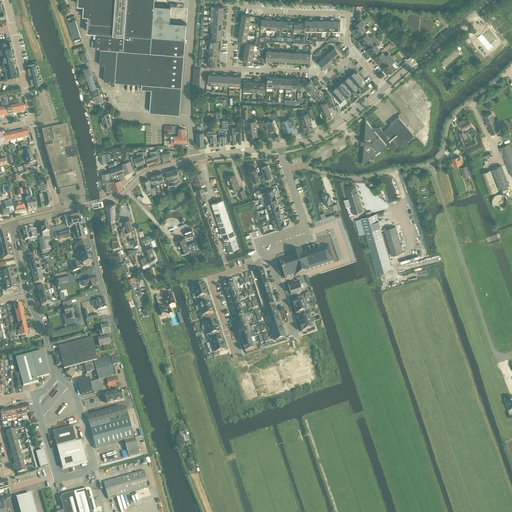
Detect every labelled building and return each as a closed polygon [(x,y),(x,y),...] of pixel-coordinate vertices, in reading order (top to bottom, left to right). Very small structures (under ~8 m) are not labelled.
[(149,112),(179,114),(186,23),(170,22),(171,6),(170,6),(154,5),(154,0),(78,0),(78,5),(83,5),(83,15),(88,16),(87,31),(96,32),(95,48),(101,49),(99,65),(105,65),(104,81),(111,81),(111,86),(115,86),(115,82),(141,84),(141,88),(151,89),(149,112)] [(365,30),(362,25),(365,23),(362,19),(360,20),(357,23),(355,24),(357,27),(352,31),(357,36),(365,30)] [(482,33),(478,36),(489,49),(493,45),(490,42),(498,36),(490,28),(483,34),(482,33)] [(370,37),(366,33),(358,40),(362,45),(367,41),(370,44),(376,38),(373,34),(370,37)] [(371,55),(379,48),(376,44),(379,42),(376,38),(370,44),(372,46),(367,50),(371,55)] [(338,60),(339,59),(339,57),(341,54),(335,47),(331,51),(338,60)] [(338,60),(331,51),(327,55),(333,62),(335,60),(337,61),(338,60)] [(83,62),(88,60),(86,52),(80,54),(83,62)] [(382,52),(374,59),(378,64),(383,59),(385,62),(392,56),(389,53),(385,55),(382,52)] [(330,67),(331,66),(330,64),(333,62),(327,55),(323,58),(330,67)] [(387,64),(382,69),(387,74),(389,72),(391,74),(396,70),(394,68),(395,67),(391,63),(395,60),(392,56),(385,62),(387,64)] [(330,67),(323,58),(318,62),(324,69),(327,67),(329,68),(330,67)] [(86,76),(91,74),(93,73),(89,61),(86,62),(88,67),(84,69),(86,76)] [(15,70),(6,72),(7,78),(10,77),(10,78),(14,77),(13,76),(17,75),(15,69),(15,70)] [(349,76),(351,77),(356,84),(358,86),(363,82),(361,80),(363,79),(357,72),(356,73),(354,72),(349,76)] [(93,78),(91,74),(86,76),(89,83),(94,81),(96,80),(95,77),(93,78)] [(356,84),(351,77),(349,79),(348,77),(343,81),(345,83),(350,89),(352,91),(357,87),(355,85),(356,84)] [(308,90),(308,91),(315,85),(311,80),(308,82),(307,81),(306,80),(305,80),(302,83),(303,83),(302,84),(303,84),(304,86),(307,89),(305,90),(307,92),(308,90)] [(95,85),(94,81),(89,83),(91,89),(97,87),(97,88),(99,87),(98,84),(95,85)] [(252,91),(252,82),(244,82),(243,90),(252,91)] [(338,88),(344,94),(346,96),(350,92),(349,90),(350,89),(345,83),(343,84),(342,82),(337,86),(338,88)] [(313,95),(319,90),(315,85),(308,91),(312,95),(313,95)] [(98,91),(97,88),(97,87),(91,89),(93,96),(100,94),(99,91),(98,91)] [(343,96),(344,94),(338,88),(337,89),(336,87),(331,91),(340,101),(344,98),(343,96)] [(317,100),(323,95),(319,90),(313,95),(312,95),(311,97),(315,102),(317,100)] [(101,94),(100,94),(93,96),(96,103),(100,102),(101,103),(104,102),(103,101),(101,95),(101,94)] [(323,117),(331,114),(328,107),(331,106),(329,99),(325,100),(326,103),(318,106),(321,113),(322,113),(323,117)] [(7,103),(4,103),(7,116),(12,115),(11,108),(8,109),(7,103)] [(301,120),(303,127),(312,124),(309,117),(314,115),(311,108),(307,110),(308,113),(298,116),(300,120),(301,120)] [(267,132),(276,129),(273,120),(276,119),(273,112),(268,114),(270,121),(264,123),(267,132)] [(103,122),(99,123),(102,130),(106,129),(108,127),(108,125),(111,124),(108,113),(101,115),(103,122)] [(499,131),(496,124),(500,123),(498,119),(495,120),(492,113),(484,116),(491,134),(499,131)] [(284,132),(293,129),(291,126),(293,125),(292,124),(295,123),(292,116),(288,117),(289,119),(282,122),(283,125),(282,126),(284,132)] [(414,135),(398,116),(389,124),(390,126),(383,131),(380,128),(372,127),(366,120),(364,137),(360,141),(364,146),(362,164),(389,141),(396,149),(404,141),(405,142),(414,135)] [(472,126),(468,118),(464,121),(464,119),(458,122),(463,131),(472,126)] [(225,144),(225,131),(225,130),(228,129),(227,120),(222,120),(222,127),(218,127),(219,136),(219,140),(220,140),(220,144),(225,144)] [(248,137),(257,136),(255,121),(247,122),(248,131),(247,131),(248,137)] [(60,128),(41,132),(44,146),(45,146),(45,148),(53,176),(54,178),(54,177),(57,189),(78,185),(75,173),(69,174),(65,159),(77,156),(75,148),(71,149),(66,127),(62,127),(62,126),(60,127),(60,128)] [(230,127),(230,135),(230,143),(236,143),(235,133),(239,133),(238,127),(232,127),(230,127)] [(209,130),(206,130),(206,136),(210,136),(211,144),(216,144),(216,130),(214,130),(214,128),(209,128),(209,130)] [(174,138),(171,138),(171,144),(179,144),(179,142),(187,142),(186,136),(185,136),(185,130),(178,130),(178,136),(174,136),(174,138)] [(482,154),(491,150),(485,136),(476,140),(482,154)] [(511,176),(511,175),(511,149),(510,144),(500,148),(511,176)] [(27,158),(35,156),(33,150),(25,152),(27,158)] [(160,151),(150,152),(151,156),(152,157),(154,163),(160,161),(159,158),(161,158),(160,154),(160,151)] [(160,154),(161,158),(161,161),(166,161),(166,160),(166,159),(171,158),(170,152),(168,153),(168,151),(164,152),(164,153),(160,154)] [(135,158),(134,158),(135,160),(137,165),(145,162),(143,156),(144,155),(143,152),(139,152),(137,153),(137,154),(136,155),(137,157),(135,158)] [(101,163),(108,162),(110,167),(116,165),(114,160),(109,162),(108,153),(100,154),(101,163)] [(129,154),(126,155),(127,161),(129,160),(130,160),(132,164),(135,163),(134,161),(135,160),(134,158),(135,158),(134,158),(133,158),(132,155),(129,156),(129,154)] [(29,164),(37,162),(35,156),(27,158),(29,164)] [(462,164),(460,156),(458,157),(458,156),(452,158),(454,166),(462,164)] [(127,161),(122,163),(125,170),(126,173),(133,170),(129,160),(127,161)] [(122,163),(110,168),(111,171),(114,170),(114,174),(125,170),(122,163)] [(264,174),(261,175),(263,180),(263,181),(272,178),(268,165),(262,167),(264,174)] [(463,177),(469,175),(466,165),(460,168),(463,177)] [(501,166),(492,169),(499,188),(501,187),(502,190),(508,187),(507,185),(509,184),(501,166)] [(256,169),(249,171),(254,183),(263,180),(261,175),(258,176),(256,169)] [(489,194),(498,191),(491,169),(481,173),(489,194)] [(102,174),(103,179),(115,177),(114,174),(114,170),(111,171),(111,172),(111,173),(102,174)] [(115,177),(103,179),(103,184),(109,183),(109,184),(109,186),(110,186),(110,187),(112,187),(113,190),(123,186),(123,185),(124,185),(123,183),(124,183),(122,179),(125,178),(124,175),(127,175),(126,173),(125,170),(114,174),(115,177)] [(174,180),(171,170),(166,172),(168,179),(171,178),(172,181),(174,180)] [(161,183),(160,181),(164,180),(162,173),(156,174),(161,190),(161,193),(165,192),(163,183),(161,183)] [(202,188),(201,185),(205,184),(201,173),(194,175),(198,186),(199,189),(196,190),(199,198),(205,196),(203,187),(202,188)] [(161,190),(156,174),(151,176),(153,183),(156,182),(157,185),(157,187),(158,191),(161,190)] [(235,175),(226,178),(230,188),(233,187),(236,186),(238,191),(240,197),(246,195),(244,189),(241,190),(235,175)] [(146,193),(150,192),(149,188),(151,187),(149,179),(142,181),(146,193)] [(21,184),(25,199),(30,198),(28,189),(25,189),(24,183),(21,184)] [(109,183),(103,184),(104,192),(113,190),(112,187),(110,187),(110,186),(109,186),(109,184),(109,183)] [(345,200),(344,200),(346,207),(351,206),(353,214),(362,211),(355,187),(346,190),(349,199),(345,200)] [(273,189),(261,193),(263,198),(275,194),(273,189)] [(48,191),(40,193),(41,195),(39,196),(42,207),(45,207),(45,208),(52,207),(49,195),(48,191)] [(263,198),(260,199),(262,204),(264,203),(276,199),(275,194),(263,198)] [(327,196),(327,195),(326,194),(323,195),(323,196),(326,208),(329,207),(330,211),(334,209),(335,211),(339,210),(337,204),(330,207),(329,206),(333,205),(332,202),(331,202),(329,195),(327,196)] [(30,198),(25,199),(28,211),(37,209),(34,199),(30,200),(30,198)] [(276,199),(264,203),(266,208),(278,204),(276,199)] [(9,213),(14,213),(12,205),(11,200),(4,203),(4,206),(5,209),(2,209),(3,216),(9,214),(9,213)] [(238,245),(223,200),(211,203),(224,241),(223,242),(224,244),(225,244),(225,245),(227,251),(239,247),(238,245)] [(14,214),(26,211),(24,202),(12,205),(14,213),(14,214)] [(108,222),(115,221),(115,203),(106,205),(108,222)] [(278,204),(266,208),(268,213),(280,209),(278,204)] [(280,209),(268,213),(270,218),(281,214),(280,209)] [(64,216),(66,223),(79,220),(77,212),(64,216)] [(281,214),(270,218),(271,224),(283,219),(281,214)] [(122,236),(127,235),(126,231),(132,230),(130,219),(127,220),(119,222),(120,227),(119,227),(122,236)] [(283,219),(271,224),(273,229),(285,225),(283,219)] [(74,227),(74,226),(81,225),(79,220),(66,223),(66,225),(67,228),(73,227),(73,228),(74,227)] [(411,221),(404,223),(404,224),(399,226),(401,232),(402,232),(405,240),(403,241),(405,247),(411,245),(411,246),(418,244),(411,221)] [(42,234),(49,232),(48,224),(40,225),(42,234)] [(66,225),(49,229),(50,234),(57,232),(67,229),(67,228),(66,225)] [(78,240),(84,239),(81,225),(74,226),(74,227),(73,228),(75,238),(77,237),(78,240)] [(27,228),(30,240),(38,238),(36,229),(33,230),(32,227),(27,228)] [(30,241),(30,240),(27,228),(22,230),(25,241),(28,240),(29,244),(30,244),(30,242),(30,241)] [(186,238),(194,235),(191,228),(184,231),(186,238)] [(59,239),(69,236),(67,229),(57,232),(59,239)] [(14,258),(11,246),(9,234),(5,235),(4,232),(0,232),(0,250),(2,261),(14,258)] [(118,241),(117,232),(111,233),(113,242),(112,242),(114,250),(122,247),(119,241),(118,241)] [(372,234),(365,236),(372,259),(379,256),(384,254),(382,247),(381,248),(378,240),(380,239),(378,233),(372,235),(372,234)] [(41,252),(51,250),(49,242),(51,242),(50,237),(38,240),(41,252)] [(187,246),(184,238),(176,241),(177,245),(178,245),(181,252),(189,250),(188,249),(190,249),(191,252),(198,250),(195,242),(188,244),(189,245),(187,246)] [(79,250),(87,248),(86,241),(77,244),(74,245),(74,246),(75,249),(78,248),(79,250)] [(283,273),(285,279),(286,279),(287,279),(287,278),(290,277),(291,278),(291,277),(295,276),(295,277),(308,273),(308,271),(312,270),(316,269),(317,269),(317,268),(320,267),(321,268),(321,267),(325,266),(329,264),(329,265),(329,264),(333,263),(334,263),(333,263),(332,259),(333,259),(332,258),(331,255),(331,254),(329,250),(330,250),(329,250),(328,246),(328,245),(328,246),(324,247),(323,247),(319,249),(319,246),(305,251),(306,253),(302,254),(301,249),(287,253),(289,259),(285,260),(285,259),(285,260),(281,261),(280,261),(281,261),(279,262),(281,268),(281,269),(283,272),(282,272),(282,273),(283,273)] [(114,251),(117,258),(126,255),(122,247),(114,251)] [(149,266),(149,264),(148,263),(151,262),(150,260),(155,258),(151,248),(144,250),(146,256),(139,259),(141,265),(142,265),(143,266),(143,268),(149,266)] [(89,256),(88,249),(79,252),(81,258),(89,256)] [(127,255),(126,255),(117,258),(119,263),(124,273),(130,270),(126,264),(131,262),(129,258),(128,259),(127,255)] [(91,262),(89,256),(81,258),(83,266),(89,264),(89,263),(91,262)] [(422,259),(423,260),(425,269),(431,267),(428,257),(422,259)] [(420,271),(426,270),(425,269),(423,260),(417,262),(420,271)] [(79,262),(70,264),(73,272),(81,270),(79,262)] [(403,265),(404,266),(406,275),(412,273),(409,264),(403,265)] [(407,276),(406,275),(404,266),(398,268),(401,278),(407,276)] [(8,271),(8,269),(0,270),(0,275),(2,275),(3,278),(15,275),(15,273),(13,274),(12,270),(8,271)] [(262,269),(250,273),(252,279),(264,275),(262,269)] [(384,272),(387,281),(393,279),(390,269),(384,271),(384,272)] [(387,281),(384,272),(379,274),(381,283),(387,282),(387,281)] [(1,283),(15,280),(14,277),(16,277),(15,275),(3,278),(3,280),(0,281),(1,283)] [(129,284),(134,282),(133,281),(138,280),(139,279),(138,276),(138,277),(137,275),(127,278),(129,284)] [(264,275),(252,279),(254,285),(266,281),(264,275)] [(58,285),(68,282),(67,276),(56,279),(58,285)] [(95,277),(83,281),(85,287),(87,286),(88,290),(96,287),(97,286),(96,284),(97,283),(96,282),(96,281),(96,280),(96,278),(95,278),(95,277)] [(234,278),(222,282),(224,288),(236,284),(234,278)] [(290,294),(291,296),(298,294),(298,292),(301,290),(300,287),(305,285),(302,278),(296,280),(297,284),(296,284),(292,285),(292,286),(287,287),(290,294)] [(134,282),(129,284),(130,287),(131,291),(141,289),(139,285),(140,285),(140,282),(141,282),(141,279),(139,279),(138,280),(133,281),(134,282)] [(266,281),(254,285),(256,291),(268,287),(266,281)] [(196,283),(190,285),(193,294),(194,294),(205,290),(203,284),(197,286),(196,283)] [(3,296),(10,294),(9,291),(17,289),(16,286),(18,286),(17,284),(5,287),(6,290),(2,291),(3,296)] [(236,284),(224,288),(226,294),(238,290),(236,284)] [(268,287),(256,291),(258,297),(270,293),(268,287)] [(205,290),(194,294),(196,300),(195,300),(196,303),(202,301),(201,298),(207,296),(205,290)] [(238,290),(226,294),(228,300),(238,297),(236,291),(238,291),(238,290)] [(169,306),(175,305),(171,293),(164,295),(166,300),(165,301),(166,306),(167,305),(168,308),(165,309),(163,306),(158,307),(161,316),(166,314),(165,312),(168,311),(169,315),(172,314),(170,310),(169,306)] [(270,293),(258,297),(260,303),(272,299),(270,293)] [(299,301),(292,303),(294,309),(305,305),(306,305),(307,305),(304,296),(298,298),(299,301)] [(136,306),(145,303),(143,297),(134,300),(135,304),(136,306)] [(238,297),(228,300),(230,306),(240,303),(238,297)] [(104,298),(95,301),(98,311),(107,308),(104,298)] [(272,299),(260,303),(262,309),(274,305),(272,299)] [(202,301),(196,303),(197,306),(198,305),(200,312),(201,311),(211,308),(209,302),(203,304),(202,301)] [(240,303),(230,306),(232,312),(242,309),(240,303)] [(305,305),(294,309),(296,315),(303,313),(304,316),(309,314),(309,311),(307,311),(306,305),(305,305)] [(75,324),(73,319),(74,319),(72,314),(73,314),(71,307),(63,309),(63,308),(61,309),(60,309),(59,307),(56,308),(57,313),(64,312),(65,316),(68,326),(75,324)] [(203,317),(201,318),(202,321),(207,319),(206,316),(213,314),(211,308),(201,311),(203,317)] [(275,308),(265,311),(267,316),(276,313),(275,308)] [(242,309),(232,312),(234,319),(244,315),(242,309)] [(276,313),(267,316),(269,321),(278,318),(276,313)] [(305,318),(298,321),(300,326),(310,323),(308,317),(310,317),(309,314),(304,316),(305,318)] [(246,317),(235,321),(237,326),(248,322),(246,317)] [(278,318),(269,321),(270,326),(271,326),(280,323),(278,318)] [(208,320),(202,322),(205,331),(217,327),(216,321),(209,323),(208,320)] [(248,322),(237,326),(238,331),(250,327),(248,322)] [(270,326),(269,326),(271,332),(281,329),(280,323),(271,326),(270,326)] [(310,323),(300,326),(302,332),(309,330),(310,333),(315,331),(314,328),(312,329),(310,323)] [(107,337),(107,335),(110,334),(108,325),(101,327),(102,332),(99,333),(100,336),(102,336),(103,338),(98,339),(100,347),(110,344),(108,336),(107,337)] [(217,327),(205,331),(208,340),(214,338),(213,335),(219,333),(217,327)] [(250,327),(238,331),(240,336),(250,333),(251,333),(250,327)] [(271,332),(270,332),(272,338),(274,337),(283,334),(281,329),(271,332)] [(250,333),(240,336),(242,341),(251,338),(251,339),(252,338),(250,333)] [(283,334),(274,337),(276,342),(285,339),(283,334)] [(64,369),(65,369),(72,367),(84,364),(93,362),(97,361),(91,338),(58,347),(60,352),(54,354),(57,366),(63,365),(64,369)] [(214,338),(208,340),(211,349),(223,345),(221,339),(215,341),(214,338)] [(251,338),(242,341),(243,347),(252,344),(252,343),(251,339),(251,338)] [(252,344),(243,347),(245,352),(256,348),(255,343),(252,343),(252,344)] [(223,345),(211,349),(214,357),(220,355),(219,353),(225,350),(223,345)] [(37,379),(38,379),(49,375),(43,351),(16,359),(23,386),(38,382),(37,379)] [(118,364),(116,358),(112,359),(112,358),(94,363),(99,381),(99,380),(116,376),(114,366),(118,364)] [(87,374),(91,373),(91,372),(95,371),(93,362),(84,364),(87,374)] [(72,379),(76,373),(72,370),(73,369),(72,367),(65,369),(65,371),(68,373),(66,375),(72,379)] [(109,389),(119,386),(116,377),(106,379),(109,389)] [(91,383),(90,379),(78,381),(78,382),(81,395),(82,396),(100,391),(98,381),(91,383)] [(108,405),(123,401),(121,391),(106,395),(108,405)] [(22,417),(27,416),(27,415),(30,414),(28,404),(23,405),(23,408),(20,408),(22,417)] [(96,449),(124,441),(134,438),(127,410),(121,407),(89,415),(96,441),(94,442),(96,449)] [(57,447),(76,442),(72,427),(53,432),(57,447)] [(184,436),(183,433),(177,435),(180,444),(185,442),(186,443),(187,445),(189,444),(188,441),(189,441),(187,435),(184,436)] [(144,439),(143,436),(134,438),(124,441),(129,458),(139,455),(136,442),(144,439)] [(63,469),(87,462),(82,442),(57,448),(63,469)] [(35,453),(40,468),(48,466),(44,450),(35,453)] [(144,471),(107,482),(103,483),(108,500),(111,499),(149,488),(144,471)] [(89,489),(74,493),(79,511),(102,511),(102,509),(97,510),(92,491),(89,489)] [(62,497),(61,499),(63,506),(64,511),(79,511),(74,493),(62,497)] [(36,511),(31,494),(16,498),(19,511),(36,511)] [(12,511),(10,505),(9,500),(0,502),(0,511),(12,511)]
